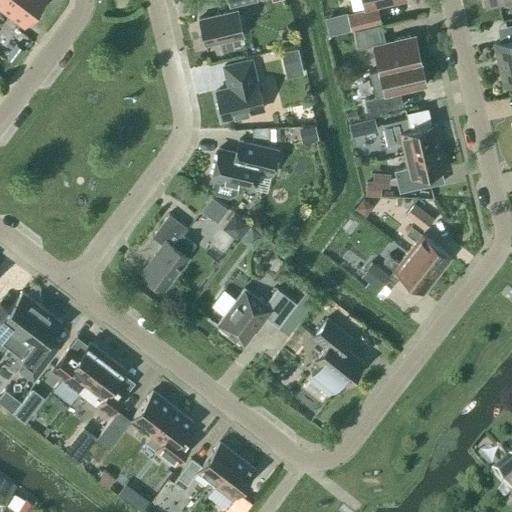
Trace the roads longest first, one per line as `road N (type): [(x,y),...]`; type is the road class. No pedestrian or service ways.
road 1 (residential): [(302,462),(323,464),(347,450),(498,253),(502,227),(448,0)]
road 2 (residential): [(153,0),(181,135),(71,286)]
road 3 (residential): [(302,462),(71,286)]
road 4 (residential): [(0,122),(81,17),(82,0)]
